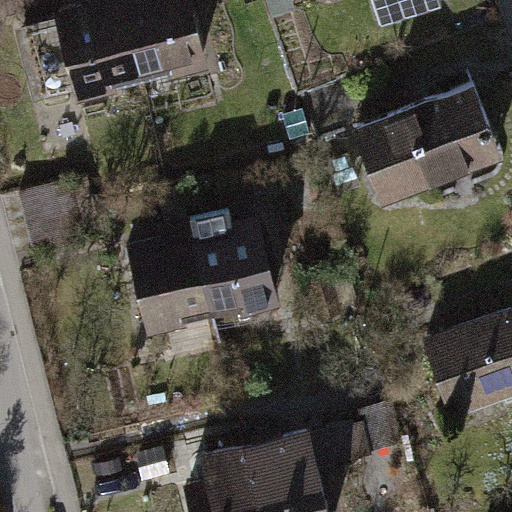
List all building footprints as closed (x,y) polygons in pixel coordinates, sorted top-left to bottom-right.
[(134,67),(116,0),(44,0),(46,4),(10,13),(28,86),(67,76),(69,83),(134,67)] [(116,0),(134,67),(197,49),(183,0),(116,0)] [(358,0),(367,26),(438,3),(437,0),(358,0)] [(478,75),(357,121),(385,196),(506,151),(478,75)] [(204,299),(270,283),(249,194),(182,210),(204,299)] [(138,315),(204,299),(182,210),(117,226),(138,315)] [(511,300),(412,332),(438,413),(511,389),(511,300)] [(323,511),(299,408),(233,423),(254,511),(323,511)] [(254,511),(233,423),(189,434),(196,462),(173,467),(183,511),(254,511)]
